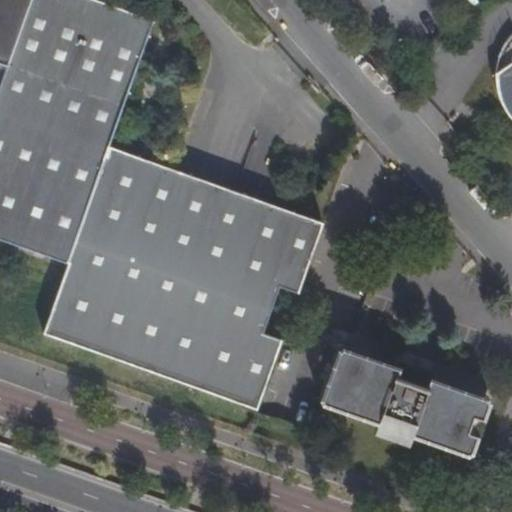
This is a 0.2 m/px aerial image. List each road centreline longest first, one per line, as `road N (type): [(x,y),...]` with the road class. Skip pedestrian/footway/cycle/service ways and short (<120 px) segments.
road 1 (unclassified): [(280,0),(511,262)]
road 2 (primary): [(137,511),(0,463)]
